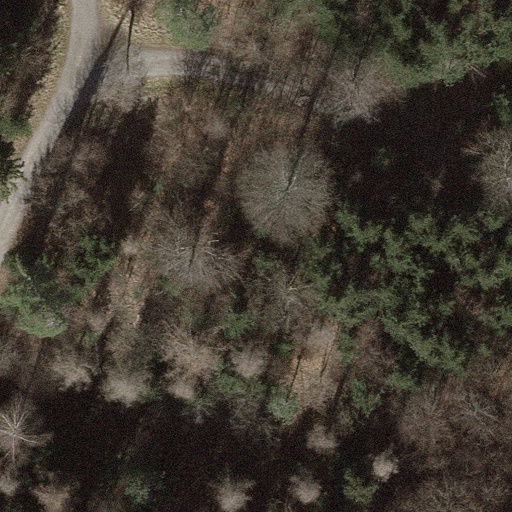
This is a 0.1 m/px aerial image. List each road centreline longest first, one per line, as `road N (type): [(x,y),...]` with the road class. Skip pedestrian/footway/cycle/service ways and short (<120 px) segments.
road 1 (track): [(81,83),(135,62),(243,77),(511,175)]
road 2 (track): [(0,240),(81,83),(75,0)]
